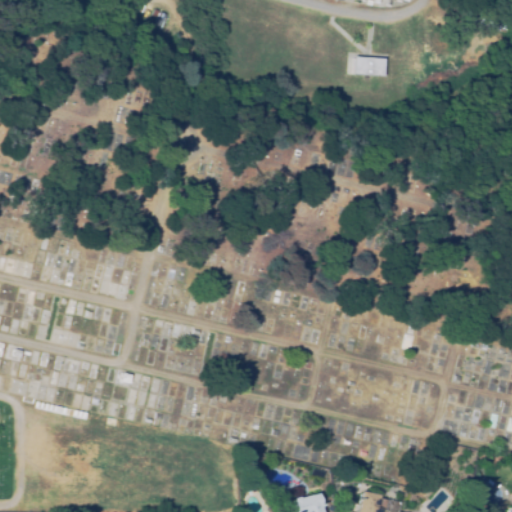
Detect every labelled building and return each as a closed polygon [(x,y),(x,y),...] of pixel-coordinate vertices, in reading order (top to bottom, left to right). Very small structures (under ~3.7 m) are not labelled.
[(156,26),(153,25),(159,12),(165,15),(159,28),(156,26)] [(150,36),(153,29),(158,31),(155,38),(150,36)] [(382,76),(351,74),(353,56),(383,58),(382,76)] [(13,349),(20,351),(18,358),(11,356),(13,349)] [(120,373),(129,375),(127,384),(118,381),(120,373)] [(485,480),(482,503),(473,502),(476,479),(485,480)] [(354,511),(359,491),(377,495),(376,498),(385,500),(382,511),(354,511)] [(297,498),(316,493),(319,506),(320,511),(283,511),(282,506),(289,504),(288,500),(291,500),(291,498),(295,497),(297,498)]
